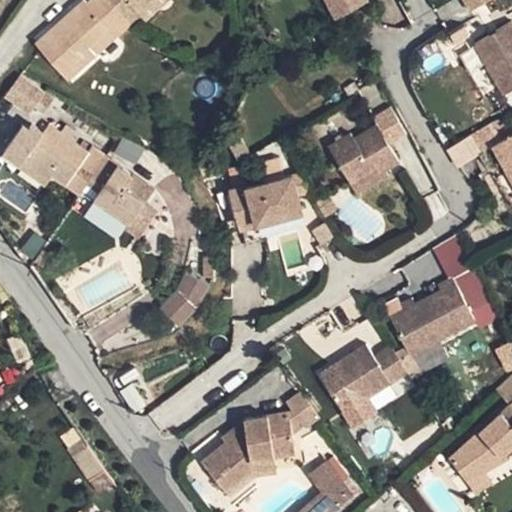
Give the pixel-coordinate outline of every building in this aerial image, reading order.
[(107,0),(77,0),(33,37),(69,83),(100,59),(93,50),(113,34),(120,43),(134,32),(107,0)] [(107,0),(134,32),(147,22),(143,17),(135,8),(143,0),(107,0)] [(143,0),(135,8),(143,17),(162,0),(143,0)] [(470,0),(460,0),(467,12),(475,7),(470,0)] [(490,35),(511,73),(511,25),(510,23),(490,35)] [(93,50),(100,59),(120,43),(113,34),(93,50)] [(504,94),(511,89),(511,73),(490,35),(473,45),(504,94)] [(32,88),(36,82),(11,67),(0,84),(0,87),(23,102),(32,88)] [(36,82),(32,88),(41,93),(47,83),(39,78),(36,82)] [(344,116),(322,129),(342,166),(364,153),(366,158),(376,153),(390,145),(381,127),(398,116),(385,90),(365,102),(370,110),(347,123),(344,116)] [(72,173),(96,140),(82,130),(78,134),(41,105),(14,140),(40,161),(43,157),(68,178),(72,173)] [(500,117),(481,128),(487,138),(492,147),(492,146),(508,172),(511,168),(511,134),(510,136),(500,117)] [(481,128),(472,133),(484,152),(492,147),(487,138),(481,128)] [(14,140),(8,148),(34,168),(40,161),(14,140)] [(122,158),(96,140),(72,173),(86,182),(122,205),(135,183),(114,170),(122,158)] [(364,153),(342,166),(349,179),(380,161),(376,153),(366,158),(364,153)] [(309,173),(299,156),(290,158),(297,177),(309,173)] [(143,171),(122,158),(114,170),(135,183),(143,171)] [(297,177),(290,158),(231,177),(241,215),(259,210),(302,196),(297,177)] [(118,210),(122,205),(86,182),(83,187),(118,210)] [(259,210),(241,215),(245,230),(263,224),(259,210)] [(325,223),(312,230),(320,243),(332,236),(325,223)] [(435,272),(409,285),(397,291),(383,298),(405,336),(468,304),(444,257),(430,265),(435,272)] [(482,275),(473,257),(460,264),(469,282),(482,275)] [(176,290),(157,309),(175,328),(194,312),(207,286),(185,273),(176,290)] [(397,291),(409,285),(405,278),(393,284),(397,291)] [(339,394),(402,353),(386,329),(371,339),(362,325),(336,342),(338,345),(313,356),(339,394)] [(504,371),(511,367),(511,356),(507,344),(495,349),(504,371)] [(28,368),(21,351),(9,355),(15,372),(28,368)] [(301,409),(314,400),(295,375),(282,384),(301,409)] [(466,480),(484,470),(509,455),(507,448),(511,444),(511,376),(498,390),(511,404),(450,458),(466,480)] [(284,394),(242,401),(244,409),(222,425),(198,443),(224,476),(252,456),(250,443),(270,440),(291,436),(284,394)] [(244,409),(242,401),(217,419),(222,425),(244,409)] [(272,453),(270,440),(250,443),(252,456),(272,453)] [(307,499),(314,507),(345,481),(323,448),(306,459),(319,477),(286,504),(291,509),(297,503),(299,505),(307,499)] [(490,480),(484,470),(466,480),(473,490),(490,480)] [(297,503),(291,509),(293,511),(307,511),(314,507),(307,499),(299,505),(297,503)]
